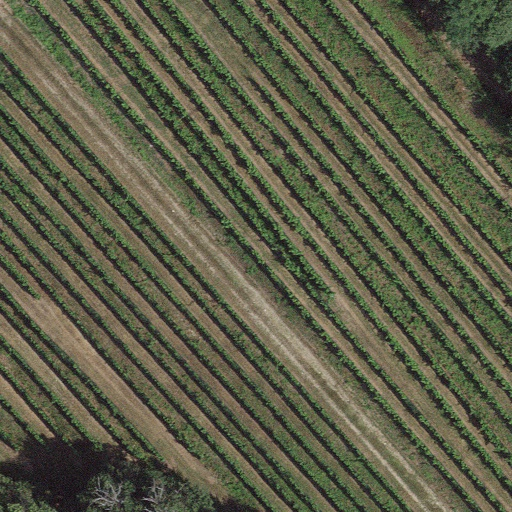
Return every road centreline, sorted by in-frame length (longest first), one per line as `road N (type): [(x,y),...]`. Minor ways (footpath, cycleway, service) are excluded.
road 1 (track): [(436,511),(0,24)]
road 2 (track): [(511,94),(426,0)]
